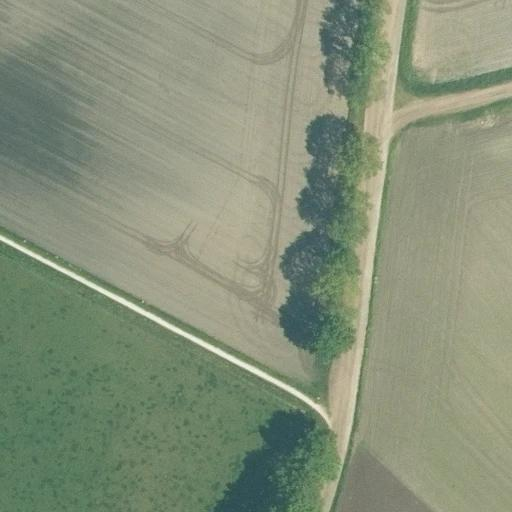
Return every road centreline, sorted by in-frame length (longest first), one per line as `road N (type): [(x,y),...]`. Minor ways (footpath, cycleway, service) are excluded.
road 1 (track): [(334,416),(389,0)]
road 2 (track): [(511,88),(407,114),(373,113)]
